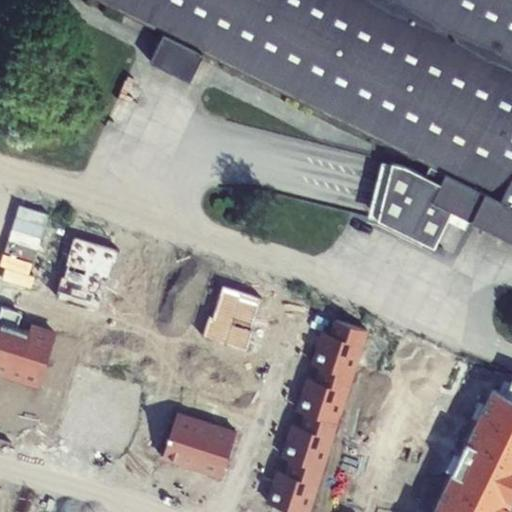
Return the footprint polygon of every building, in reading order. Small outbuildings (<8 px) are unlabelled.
[(185,78),(200,50),(336,119),(439,172),(433,182),(397,163),(369,217),(425,246),(444,210),(511,245),(511,0),(100,0),(160,30),(145,58),(185,78)] [(58,276),(52,297),(94,311),(104,278),(107,279),(116,251),(71,237),(62,264),(64,264),(60,277),(58,276)] [(257,298),(218,286),(208,317),(204,316),(197,337),(241,351),(248,331),(246,330),(257,298)] [(17,312),(0,306),(0,373),(34,384),(51,334),(25,326),(24,331),(12,327),(17,312)] [(317,334),(307,366),(315,369),(346,379),(361,333),(330,323),(326,335),(317,334)] [(75,368),(72,376),(80,378),(82,371),(75,368)] [(302,380),(292,412),(300,415),(331,425),(346,379),(315,369),(310,383),(302,380)] [(110,454),(129,395),(80,378),(72,376),(56,426),(81,434),(83,430),(95,434),(90,448),(110,454)] [(488,395),(428,511),(501,511),(511,490),(511,378),(509,377),(500,400),(488,395)] [(287,426),(276,458),(284,461),(316,471),(331,425),(300,415),(295,429),(287,426)] [(171,416),(156,458),(176,466),(177,464),(189,468),(188,470),(214,480),(231,435),(205,426),(204,429),(171,416)] [(302,511),(316,471),(284,461),(280,475),(272,472),(261,505),(283,511),(302,511)]
